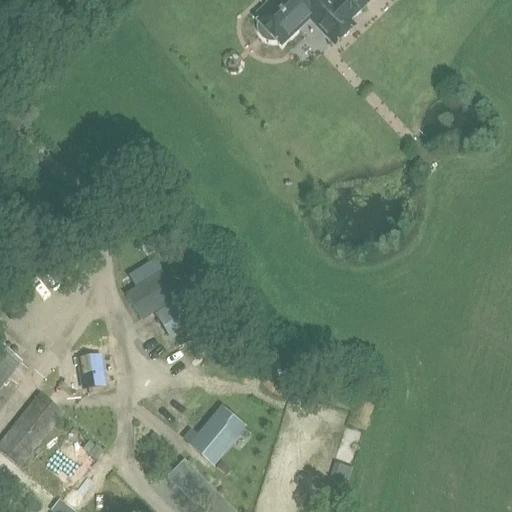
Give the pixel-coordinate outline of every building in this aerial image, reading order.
[(311,17),(330,38),(335,44),(353,27),(347,21),(364,5),(370,0),(342,0),(335,8),(328,1),(329,0),(328,0),(270,0),(268,2),(272,5),(258,18),(262,23),(260,24),(259,29),(260,33),(262,36),(265,39),(268,41),(272,42),(276,42),(278,40),(282,44),(298,30),(311,17)] [(135,291),(126,297),(141,321),(151,315),(162,308),(165,312),(157,317),(171,339),(199,321),(185,299),(181,302),(162,274),(135,291)] [(0,344),(0,389),(22,363),(0,344)] [(97,361),(85,363),(87,378),(84,379),(85,388),(101,385),(97,361)] [(37,399),(0,443),(0,452),(19,469),(61,419),(37,399)] [(275,435),(237,422),(220,476),(258,488),(275,435)] [(97,461),(103,453),(96,447),(90,455),(97,461)] [(339,466),(323,511),(339,511),(353,470),(339,466)] [(70,511),(59,503),(51,511),(70,511)]
